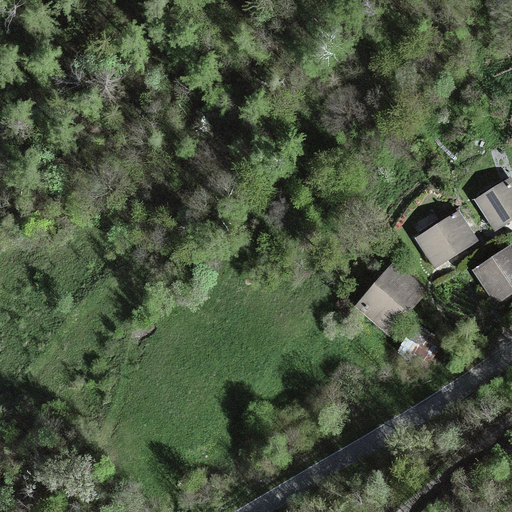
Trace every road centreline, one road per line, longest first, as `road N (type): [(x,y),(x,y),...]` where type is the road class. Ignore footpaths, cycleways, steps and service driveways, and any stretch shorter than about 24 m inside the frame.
road 1 (residential): [(267,511),(511,362)]
road 2 (track): [(511,379),(394,511)]
